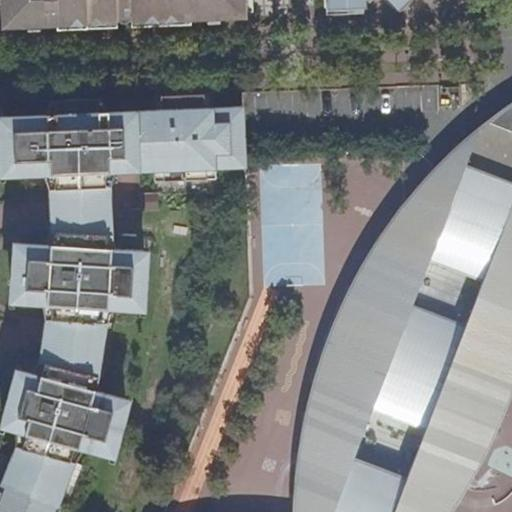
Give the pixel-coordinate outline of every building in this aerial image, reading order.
[(0,0),(0,7),(1,31),(67,28),(75,32),(86,31),(86,20),(101,20),(101,23),(104,23),(105,26),(143,25),(147,28),(172,26),(177,23),(245,20),(243,0),(0,0)] [(324,0),(325,16),(362,14),(362,1),(363,0),(387,0),(400,13),(413,0),(324,0)] [(86,20),(86,31),(98,30),(103,26),(105,26),(104,23),(101,23),(101,20),(86,20)] [(0,130),(0,162),(3,163),(3,177),(43,176),(53,176),(54,188),(48,188),(48,204),(110,201),(109,186),(104,187),(104,173),(114,173),(125,172),(125,168),(139,167),(139,172),(153,171),(154,180),(214,178),(215,169),(244,168),(243,148),(241,106),(212,107),(212,94),(151,97),(151,110),(137,111),(137,117),(124,117),(124,111),(106,111),(105,99),(44,101),(45,114),(1,116),(1,131),(0,130)] [(294,508),(293,511),(448,511),(456,501),(477,466),(495,430),(466,417),(471,403),(457,396),(465,373),(481,377),(486,363),(511,371),(511,103),(482,125),(455,150),(438,165),(416,189),(391,219),(371,250),(350,286),(395,309),(362,396),(313,383),(301,434),(296,475),(294,508)] [(109,186),(114,173),(104,173),(104,187),(109,186)] [(53,176),(43,176),(48,188),(54,188),(53,176)] [(140,210),(159,208),(157,191),(138,194),(140,210)] [(110,201),(48,204),(49,217),(110,220),(110,201)] [(4,473),(0,483),(0,485),(58,508),(74,462),(69,460),(73,447),(81,450),(109,458),(113,443),(117,443),(125,414),(121,413),(125,399),(97,392),(89,390),(92,377),(99,378),(105,324),(99,323),(100,309),(108,310),(140,312),(140,296),(144,297),(146,265),(142,265),(143,250),(114,249),(104,249),(105,236),(111,236),(110,220),(49,217),(50,232),(56,232),(55,245),(47,245),(17,243),(16,258),(12,257),(10,288),(14,289),(13,304),(42,305),(51,305),(51,320),(44,319),(42,333),(52,334),(51,349),(40,347),(38,361),(43,362),(40,377),(32,373),(20,370),(15,385),(11,384),(3,414),(7,415),(3,429),(16,432),(24,434),(20,447),(14,447),(4,473)] [(56,232),(50,232),(47,245),(55,245),(56,232)] [(114,249),(111,236),(105,236),(104,249),(114,249)] [(322,352),(313,383),(362,396),(395,309),(350,286),(338,312),(327,338),(322,352)] [(51,305),(42,305),(44,319),(51,320),(51,305)] [(105,324),(108,310),(100,309),(99,323),(105,324)] [(42,333),(40,347),(51,349),(52,334),(42,333)] [(38,361),(32,373),(40,377),(43,362),(38,361)] [(495,430),(511,383),(511,371),(486,363),(481,377),(465,373),(457,396),(471,403),(466,417),(495,430)] [(89,390),(97,392),(99,378),(92,377),(89,390)] [(16,432),(14,447),(20,447),(24,434),(16,432)] [(69,460),(74,462),(81,450),(73,447),(69,460)] [(56,511),(58,508),(0,485),(0,511),(56,511)]
